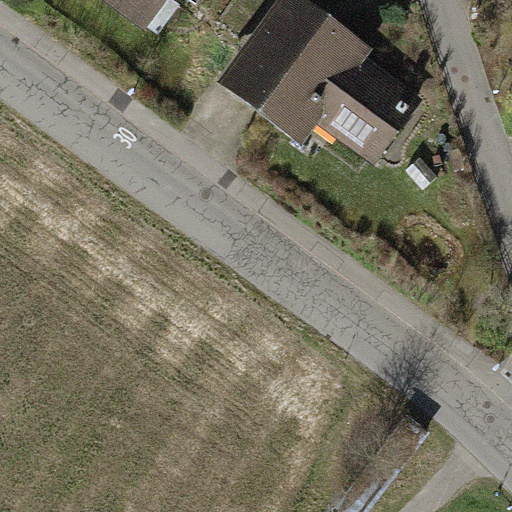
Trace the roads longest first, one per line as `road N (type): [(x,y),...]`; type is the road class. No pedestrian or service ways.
road 1 (residential): [(0,63),(399,350),(497,431)]
road 2 (residential): [(448,0),(511,220)]
